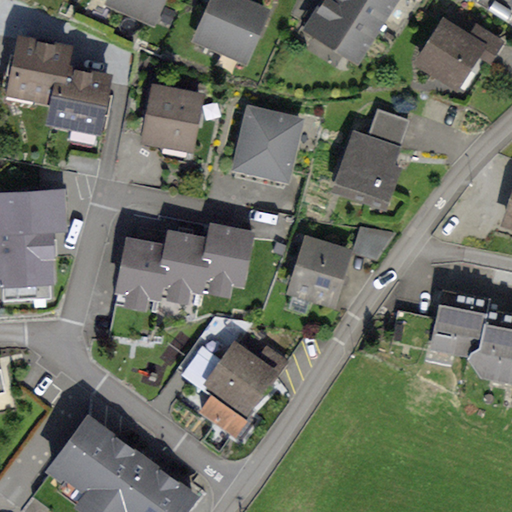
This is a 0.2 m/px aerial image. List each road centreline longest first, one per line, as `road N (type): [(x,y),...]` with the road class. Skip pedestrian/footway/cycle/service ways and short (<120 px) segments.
road 1 (residential): [(241,490),(477,154),(511,124)]
road 2 (residential): [(0,340),(30,339),(73,357),(241,490)]
